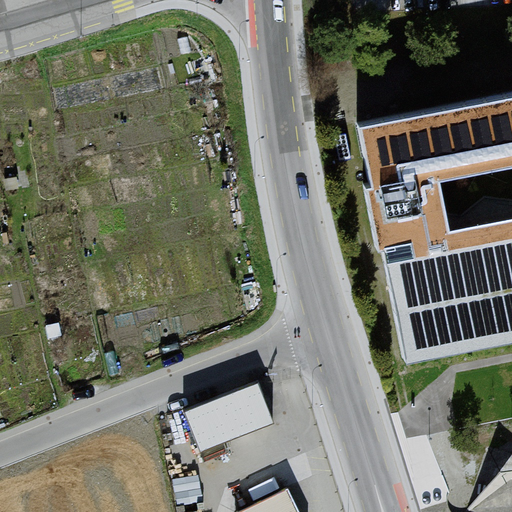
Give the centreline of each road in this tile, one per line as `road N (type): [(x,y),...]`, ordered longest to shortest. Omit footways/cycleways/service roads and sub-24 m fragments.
road 1 (residential): [(0,455),(327,330)]
road 2 (tertiary): [(327,330),(279,134),(266,0)]
road 3 (tertiary): [(381,511),(327,330)]
road 4 (track): [(369,99),(511,72)]
